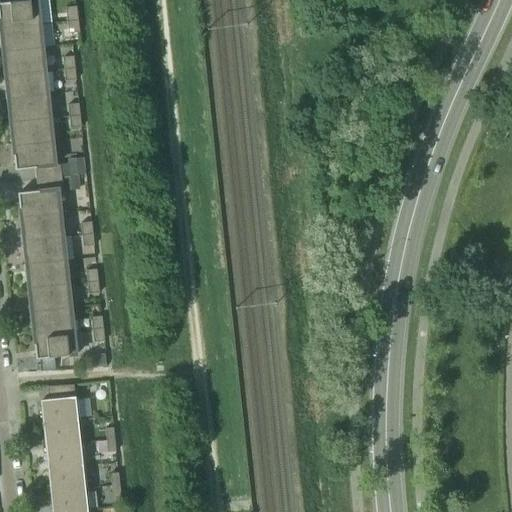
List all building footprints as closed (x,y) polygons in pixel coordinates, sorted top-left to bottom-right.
[(0,28),(39,24),(37,1),(0,4),(0,28)] [(65,8),(67,21),(78,20),(76,7),(65,8)] [(79,32),(78,20),(67,21),(68,33),(79,32)] [(42,48),(39,24),(0,28),(0,31),(2,52),(42,48)] [(45,72),(42,48),(2,52),(5,76),(45,72)] [(62,58),(64,70),(74,69),(73,57),(62,58)] [(76,80),(74,69),(64,70),(65,81),(76,80)] [(47,95),(45,72),(5,76),(7,100),(47,95)] [(50,119),(47,95),(7,100),(10,123),(50,119)] [(68,105),(69,117),(80,116),(78,104),(68,105)] [(81,127),(80,116),(69,117),(70,129),(81,127)] [(10,123),(12,147),(52,143),(50,119),(10,123)] [(36,180),(61,178),(60,165),(55,166),(52,143),(12,147),(15,171),(35,169),(36,180)] [(84,174),(83,163),(68,165),(69,176),(84,174)] [(68,165),(60,165),(61,178),(63,178),(69,177),(69,176),(68,165)] [(78,188),(77,176),(69,177),(63,178),(64,190),(78,188)] [(63,190),(61,178),(36,180),(37,192),(18,194),(20,218),(60,213),(58,190),(63,190)] [(63,237),(60,213),(20,218),(23,241),(63,237)] [(81,223),(82,235),(93,234),(91,222),(81,223)] [(94,246),(93,234),(82,235),(83,247),(94,246)] [(65,261),(63,237),(23,241),(18,241),(18,243),(23,242),(25,264),(21,265),(21,266),(25,266),(25,265),(65,261)] [(68,285),(65,261),(25,265),(25,266),(28,289),(68,285)] [(86,271),(87,283),(98,281),(96,270),(86,271)] [(99,293),(98,281),(87,283),(88,294),(99,293)] [(70,308),(68,285),(28,289),(30,312),(26,312),(26,313),(31,313),(70,308)] [(70,308),(31,313),(33,336),(73,332),(70,308)] [(91,318),(92,330),(103,329),(102,317),(91,318)] [(104,342),(103,329),(92,330),(93,343),(104,342)] [(76,356),(73,332),(33,336),(36,360),(76,356)] [(104,354),(91,356),(92,367),(105,366),(104,354)] [(40,401),(41,410),(42,424),(77,420),(73,385),(47,387),(48,400),(40,401)] [(80,443),(77,420),(42,424),(45,447),(80,443)] [(105,429),(106,441),(114,440),(113,428),(105,429)] [(116,452),(114,440),(106,441),(108,453),(116,452)] [(45,447),(45,448),(47,470),(82,466),(80,443),(45,447)] [(47,470),(50,492),(50,493),(85,489),(82,466),(47,470)] [(110,474),(111,486),(119,485),(118,473),(110,474)] [(120,497),(119,485),(111,486),(112,498),(120,497)] [(52,511),(87,511),(85,489),(50,493),(52,511)]
